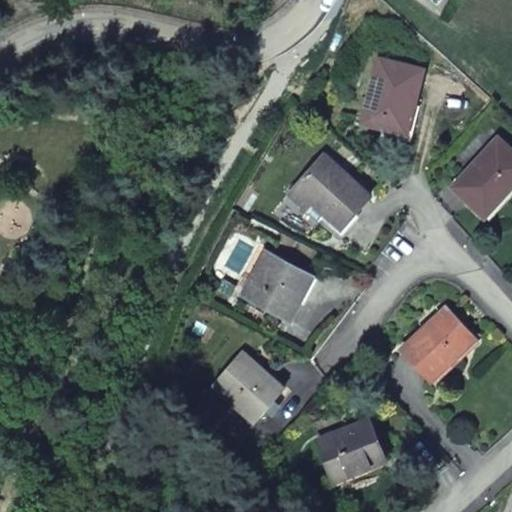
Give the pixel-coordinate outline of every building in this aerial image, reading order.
[(422,68),(380,57),(364,122),(405,132),(422,68)] [(511,151),(497,137),(452,186),(484,216),(511,185),(511,151)] [(323,154),(288,194),(304,209),(312,201),(340,227),(369,195),(323,154)] [(266,251),(242,294),(290,318),(313,275),(268,251),(270,248),(265,245),(263,249),(266,251)] [(445,307),(401,349),(429,380),(475,338),(445,307)] [(240,350),(211,383),(254,421),(283,388),(240,350)] [(369,419),(317,439),(333,480),(385,459),(369,419)]
